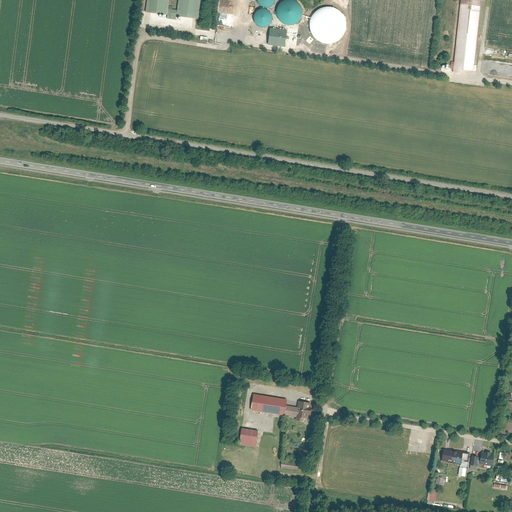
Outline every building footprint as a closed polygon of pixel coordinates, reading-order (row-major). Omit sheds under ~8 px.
[(147,0),(146,12),(167,15),(169,0),(147,0)] [(178,0),(177,17),(198,20),(200,0),(178,0)] [(277,15),(279,19),(282,23),(287,25),(291,26),(296,25),(300,23),(303,19),(305,15),(305,10),(304,6),(301,2),(298,0),(283,0),(281,2),(278,6),(277,10),(277,15)] [(461,0),(454,70),(473,72),(480,0),(461,0)] [(256,21),(258,23),(260,26),(263,27),(266,27),(269,26),(272,24),(274,22),(274,19),(274,16),(273,13),(272,11),(269,9),(266,8),(263,8),(260,10),(258,12),(256,14),(256,18),(256,21)] [(271,29),(269,46),(285,47),(287,31),(271,29)] [(287,401),(254,395),(251,413),(284,418),(284,417),(286,408),(287,401)] [(309,421),(312,405),(299,403),(299,409),(297,419),(309,421)] [(299,409),(286,408),(284,417),(297,419),(299,409)] [(258,432),(241,429),(238,445),(256,448),(258,432)] [(268,478),(273,440),(264,439),(259,477),(268,478)] [(441,462),(460,465),(462,452),(444,449),(441,462)] [(229,450),(227,462),(252,466),(253,454),(229,450)] [(481,453),(479,465),(492,467),(494,455),(491,455),(491,454),(485,453),(485,454),(481,453)] [(470,470),(477,471),(478,463),(479,463),(480,456),(472,455),(470,470)] [(300,464),(281,462),(280,468),(299,471),(300,464)] [(436,483),(443,485),(445,478),(437,476),(436,483)] [(427,500),(435,501),(437,490),(429,489),(427,500)]
